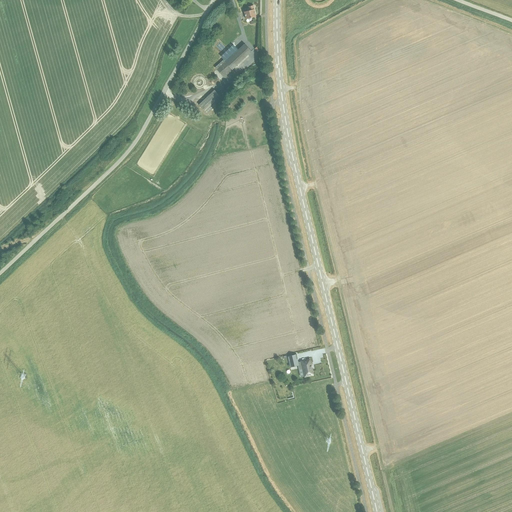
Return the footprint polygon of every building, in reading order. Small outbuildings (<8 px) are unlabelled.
[(248,10),(243,11),(245,19),(255,16),(253,9),(252,5),(247,6),(248,10)] [(223,53),(228,48),(221,41),(216,45),(223,53)] [(251,51),(243,43),(225,61),(223,59),(214,67),(223,77),(251,51)] [(215,88),(199,103),(208,112),(224,97),(215,88)] [(296,354),(287,356),(290,367),(299,365),(298,363),(296,354)] [(301,362),(298,363),(299,365),(299,368),(303,368),(304,376),(305,377),(313,375),(310,362),(310,360),(310,359),(301,361),(301,362)]
